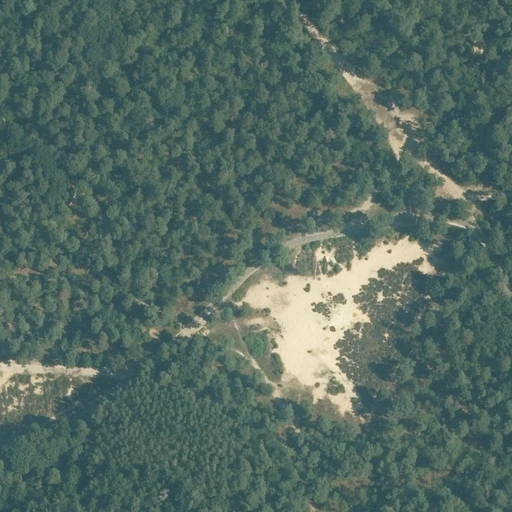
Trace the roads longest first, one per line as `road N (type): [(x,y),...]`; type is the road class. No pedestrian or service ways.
road 1 (track): [(209,310),(246,276),(303,247),(475,208)]
road 2 (unknown): [(284,0),(475,208)]
road 3 (track): [(0,472),(87,421),(209,310)]
